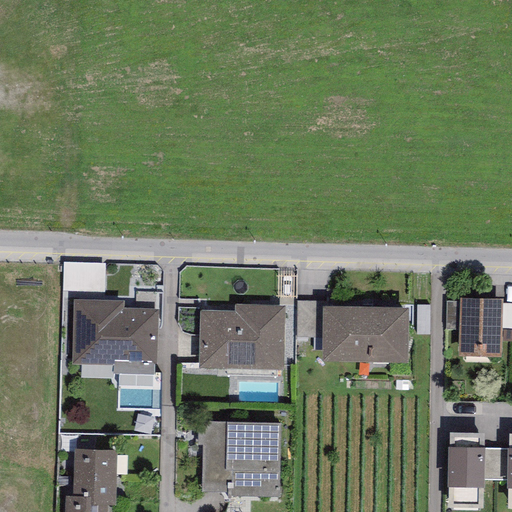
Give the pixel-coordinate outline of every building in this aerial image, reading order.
[(69,289),(110,290),(111,261),(69,260),(69,289)] [(124,303),(73,302),(71,367),(112,368),(112,376),(154,377),(154,368),(157,368),(159,311),(124,310),(124,303)] [(502,305),(460,303),(458,358),(499,360),(502,305)] [(238,317),(202,316),(200,367),(280,370),(282,311),(238,310),(238,317)] [(405,316),(326,315),(326,362),(404,363),(405,316)] [(283,427),(209,426),(208,493),(282,493),(283,427)] [(483,436),(448,435),(447,511),(483,511),(483,481),(508,481),(507,511),(511,511),(511,437),(508,438),(508,452),(483,451),(483,436)] [(113,456),(76,455),(74,503),(68,502),(67,511),(104,511),(105,507),(112,507),(113,456)]
